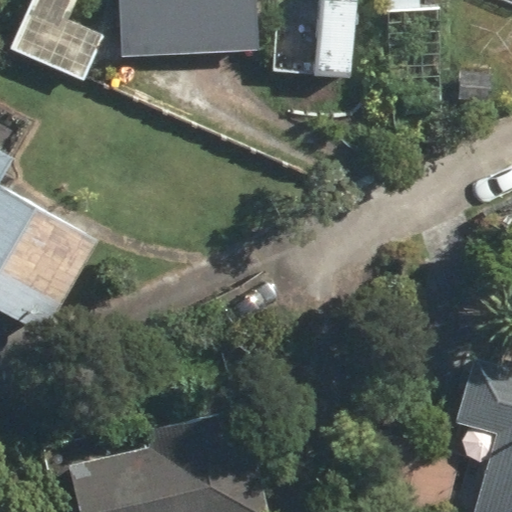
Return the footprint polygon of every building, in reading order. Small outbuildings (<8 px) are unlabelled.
[(26,0),(6,48),(80,79),(99,34),(64,20),(71,0),(26,0)] [(111,0),(115,55),(252,48),(248,0),(111,0)] [(383,0),(388,91),(435,90),(433,6),(416,7),(416,0),(383,0)] [(488,72),(456,70),(455,98),(486,100),(488,72)] [(436,93),(404,94),(404,112),(436,112),(436,93)] [(0,310),(37,331),(89,239),(0,189),(0,162),(5,153),(0,150),(0,310)] [(465,511),(511,511),(511,366),(464,354),(446,419),(487,430),(465,511)] [(61,464),(73,511),(258,511),(233,408),(140,430),(144,444),(61,464)] [(356,510),(363,511),(442,511),(456,448),(375,429),(356,510)]
